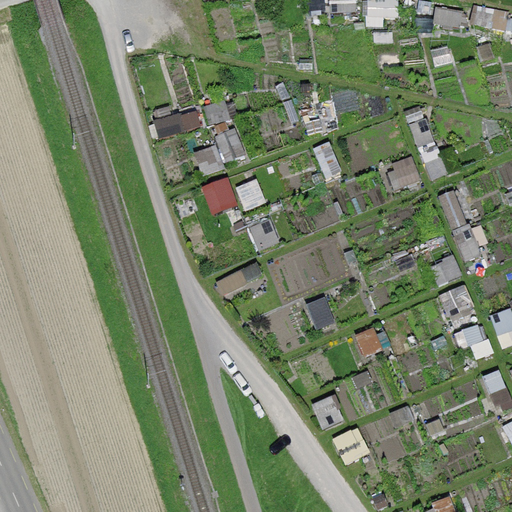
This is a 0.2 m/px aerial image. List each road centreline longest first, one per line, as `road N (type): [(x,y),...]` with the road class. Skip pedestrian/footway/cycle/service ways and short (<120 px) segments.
road 1 (track): [(101,0),(254,511)]
road 2 (track): [(180,272),(373,511)]
